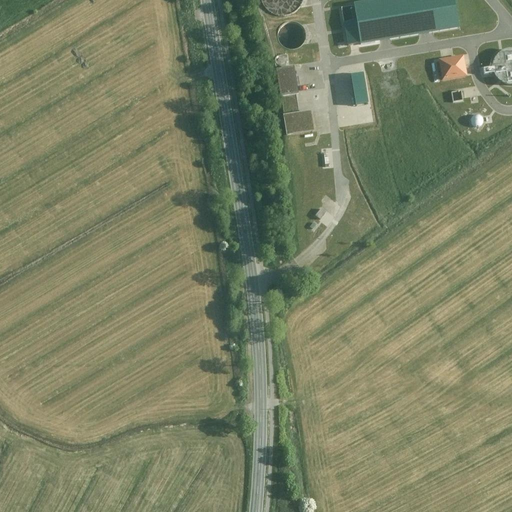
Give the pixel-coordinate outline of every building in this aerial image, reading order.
[(465,29),(460,0),(375,0),(359,3),(366,45),(465,29)] [(465,54),(435,59),(439,80),(468,74),(465,54)] [(486,68),(487,75),(496,74),(495,66),(486,68)] [(290,97),(287,71),(270,74),(274,99),(278,100),(290,97)] [(464,90),(453,94),(456,104),(467,100),(464,90)] [(296,115),(294,97),(278,100),(280,117),(296,115)] [(308,133),(306,114),(296,115),(280,117),(277,118),(279,137),(308,133)] [(324,219),(329,211),(324,209),(320,216),(324,219)]
